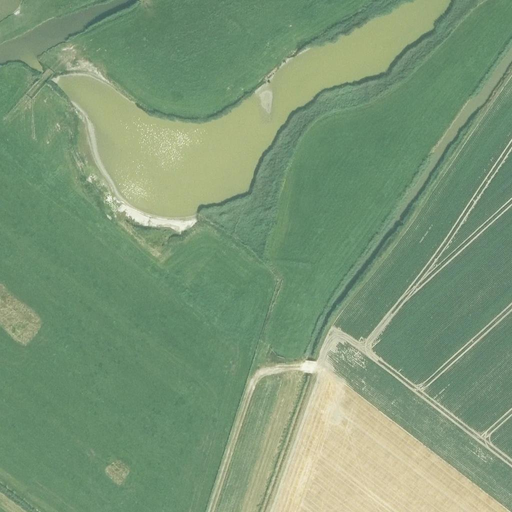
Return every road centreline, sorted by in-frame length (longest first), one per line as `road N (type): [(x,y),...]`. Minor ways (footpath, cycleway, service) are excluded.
road 1 (track): [(507,0),(463,29),(392,99),(309,134),(277,224),(274,251),(294,271),(291,288),(255,375)]
road 2 (track): [(210,511),(255,375),(317,367)]
